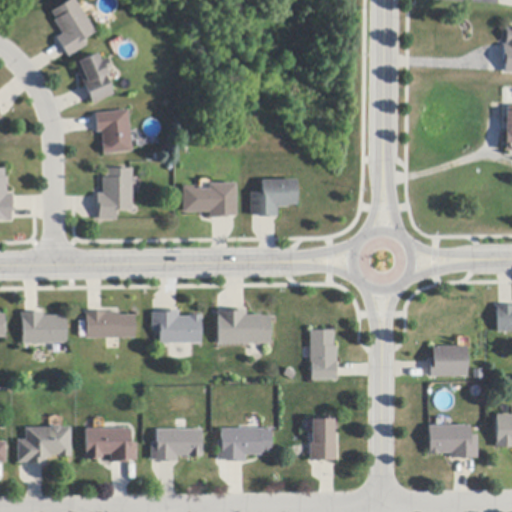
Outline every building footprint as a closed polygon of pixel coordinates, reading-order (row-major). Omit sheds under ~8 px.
[(65,54),(58,42),(55,39),(61,34),(53,21),(55,20),(50,13),(69,0),(73,0),(94,33),(82,41),(86,46),(67,58),(65,54)] [(511,28),(511,72),(500,72),(500,28),(511,28)] [(110,67),(110,69),(105,71),(107,76),(104,77),(105,79),(112,95),(92,105),(89,100),(84,87),(73,64),(95,54),(99,62),(106,59),(110,67)] [(503,150),(511,150),(511,104),(504,105),(503,150)] [(96,130),(94,118),(94,114),(127,111),(131,153),(103,156),(101,144),(102,144),(101,133),(96,133),(96,130)] [(98,218),(98,212),(96,212),(96,197),(96,194),(102,194),(102,178),(104,178),(104,170),(131,169),(131,211),(116,212),(116,221),(98,221),(98,218)] [(13,198),(13,213),(11,213),(11,219),(11,222),(4,222),(3,221),(0,221),(0,170),(4,170),(5,178),(7,178),(7,194),(12,194),(13,198)] [(274,218),(258,218),(258,217),(252,217),(249,217),(249,194),(261,194),(261,181),(296,180),(296,206),(287,206),(287,208),(277,208),(277,218),(274,218)] [(233,217),(227,217),(227,219),(212,219),(208,219),(208,213),(182,214),(181,187),(193,187),(193,190),(196,190),(196,189),(200,189),(200,190),(208,190),(208,185),(235,184),(236,217),(233,217)] [(511,333),(498,333),(497,310),(496,310),(496,307),(500,307),(511,306),(511,333)] [(270,317),(270,345),(261,345),(260,345),(260,346),(253,346),(253,345),(252,345),(218,345),(218,318),(217,318),(217,313),(218,313),(227,313),(227,311),(244,311),(246,311),(246,316),(261,316),(261,317),(270,317)] [(135,339),(120,339),(107,340),(87,340),(86,317),(85,317),(85,313),(89,313),(102,312),(106,312),(106,313),(119,313),(119,316),(134,316),(135,339)] [(201,345),(192,345),(170,345),(160,345),(160,332),(152,332),(152,314),(154,314),(160,314),(160,312),(176,312),(178,312),(178,317),(189,317),(189,316),(202,316),(202,320),(201,320),(201,345)] [(67,344),(60,344),(48,344),(23,345),(22,320),(21,320),(21,314),(26,314),(38,313),(43,313),(43,316),(66,316),(67,344)] [(336,365),(336,377),(336,380),(311,381),(310,364),(309,364),(309,359),(309,349),(309,331),(333,331),(333,347),(336,347),(336,365)] [(467,378),(430,378),(430,376),(430,363),(429,361),(433,361),(432,348),(466,347),(467,378)] [(511,449),(495,449),(495,442),(496,442),(496,416),(511,416),(511,449)] [(336,462),(333,462),(309,462),(309,443),(310,443),(310,420),(336,419),(336,433),(335,433),(336,462)] [(70,428),(70,458),(58,458),(58,456),(50,456),(50,459),(46,459),(46,465),(42,465),(26,465),(26,464),(20,464),(17,464),(17,441),(25,441),(25,429),(50,429),(52,427),(59,426),(61,429),(70,428)] [(474,459),(455,460),(450,460),(450,454),(427,455),(427,450),(429,450),(428,427),(470,426),(470,436),(477,436),(477,459),(474,459)] [(134,461),(128,462),(128,463),(112,464),(110,464),(110,456),(102,456),(103,459),(98,459),(98,460),(84,460),(84,453),(86,453),(85,430),(103,430),(115,430),(130,429),(130,444),(136,444),(136,461),(134,461)] [(242,463),(225,463),(225,462),(217,462),(217,461),(217,441),(220,441),(220,430),(270,429),(271,453),(260,453),(260,456),(245,456),(245,463),(242,463)] [(173,463),(158,463),(158,461),(152,461),(150,461),(150,444),(156,444),(156,431),(175,430),(186,430),(201,430),(201,452),(201,457),(188,458),(188,457),(176,457),(176,462),(173,463)]
